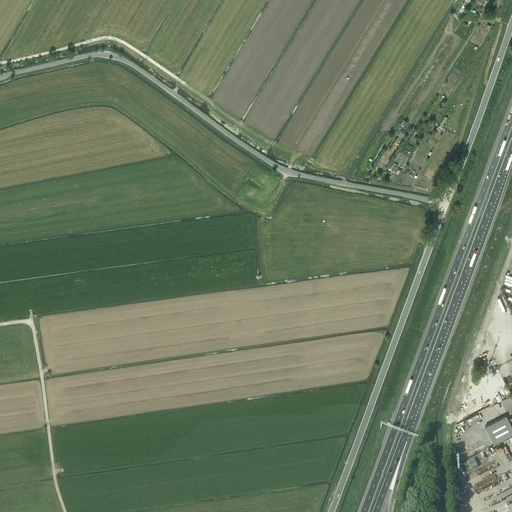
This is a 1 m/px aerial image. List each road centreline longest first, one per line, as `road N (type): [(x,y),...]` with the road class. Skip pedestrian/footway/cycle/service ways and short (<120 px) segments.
road 1 (unclassified): [(0,78),(96,54),(121,57),(276,166),(445,204)]
road 2 (motorway): [(511,114),(363,511)]
road 3 (tertiary): [(445,204),(330,511)]
road 4 (motorway): [(402,440),(511,147)]
road 5 (track): [(64,511),(33,322),(0,324)]
road 6 (tertiary): [(445,204),(511,23)]
